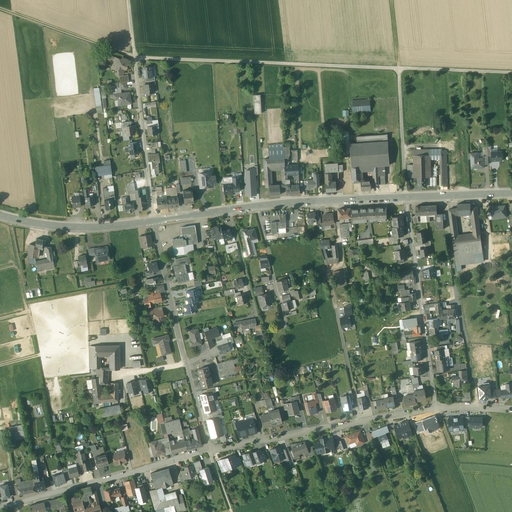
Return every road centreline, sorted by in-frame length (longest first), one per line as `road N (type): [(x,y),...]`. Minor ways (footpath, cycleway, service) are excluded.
road 1 (track): [(134,57),(398,68)]
road 2 (secondary): [(405,197),(153,221)]
road 3 (residential): [(208,448),(153,221)]
road 4 (residential): [(435,407),(208,448)]
road 5 (residential): [(208,448),(0,508)]
road 6 (residential): [(435,407),(405,197)]
road 7 (residential): [(153,221),(134,57)]
road 8 (secondary): [(153,221),(63,227),(0,215)]
road 9 (track): [(134,57),(0,9)]
road 10 (residential): [(405,197),(398,68)]
